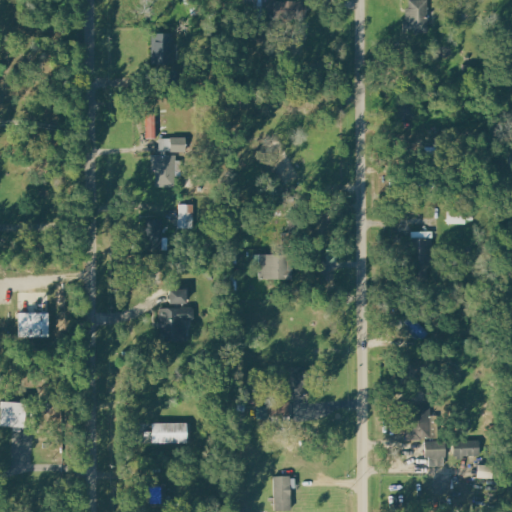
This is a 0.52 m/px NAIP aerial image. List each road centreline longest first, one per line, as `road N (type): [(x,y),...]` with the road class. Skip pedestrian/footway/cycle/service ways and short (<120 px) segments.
road 1 (residential): [(365,0),(368,511)]
road 2 (residential): [(96,511),(95,0)]
